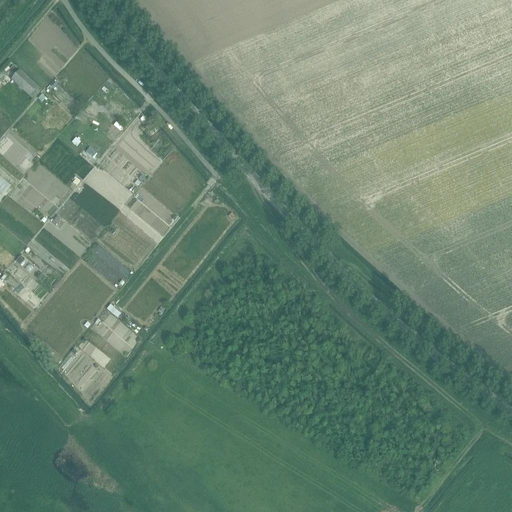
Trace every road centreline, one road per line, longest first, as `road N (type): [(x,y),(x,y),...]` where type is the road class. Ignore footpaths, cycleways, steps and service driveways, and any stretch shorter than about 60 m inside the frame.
road 1 (tertiary): [(511,413),(336,265),(100,0)]
road 2 (track): [(255,179),(260,200),(316,279),(483,423)]
road 3 (track): [(214,175),(63,0)]
road 4 (track): [(511,444),(483,423),(411,511)]
